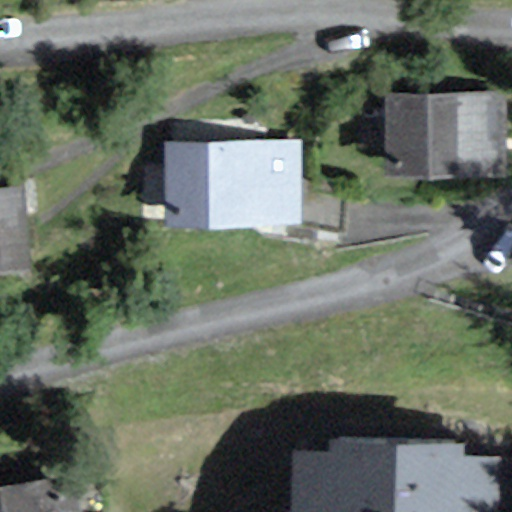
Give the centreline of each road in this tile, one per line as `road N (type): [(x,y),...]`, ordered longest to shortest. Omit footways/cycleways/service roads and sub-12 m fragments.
road 1 (residential): [(0,377),(386,274),(511,202)]
road 2 (residential): [(511,29),(265,6),(0,38)]
